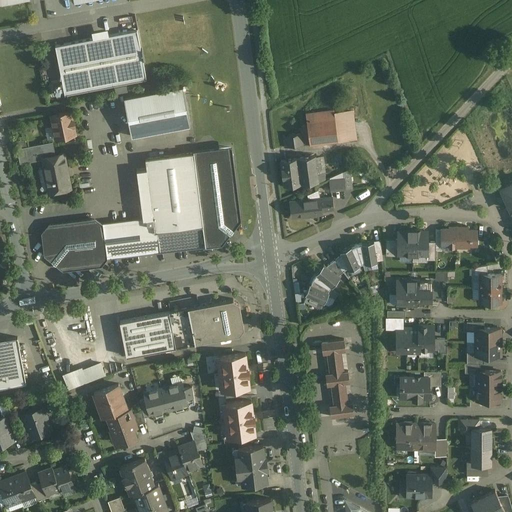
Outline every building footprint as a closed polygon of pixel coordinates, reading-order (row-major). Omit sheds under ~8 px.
[(136,29),(55,45),(64,94),(146,78),(136,29)] [(183,86),(124,97),(131,136),(190,125),(183,86)] [(348,106),(307,113),(308,121),(334,117),(337,141),(353,138),(348,106)] [(69,112),(50,116),(55,138),(75,134),(73,126),(75,126),(73,119),(70,120),(69,112)] [(334,117),(308,121),(309,126),(312,145),(337,141),(334,117)] [(309,126),(287,129),(288,136),(284,137),(286,149),(312,145),(309,126)] [(50,142),(36,145),(39,159),(42,158),(52,155),(50,142)] [(36,145),(17,149),(19,162),(39,159),(36,145)] [(229,148),(193,152),(203,226),(205,243),(221,241),(228,232),(230,234),(233,229),(231,228),(238,219),(229,148)] [(193,152),(145,158),(150,194),(146,195),(145,196),(146,208),(141,212),(143,221),(153,219),(154,232),(203,226),(193,152)] [(52,155),(42,158),(48,193),(70,188),(64,153),(52,155)] [(318,156),(302,159),(305,181),(321,179),(320,171),(318,156)] [(302,159),(284,161),(287,184),(305,181),(302,159)] [(327,170),(320,171),(321,179),(321,180),(329,179),(327,170)] [(344,178),(329,180),(331,191),(345,189),(344,178)] [(322,183),(314,186),(316,191),(324,188),(322,183)] [(511,183),(502,188),(511,209),(511,208),(511,183)] [(319,198),(291,202),(292,217),(321,213),(321,211),(333,209),(331,197),(319,199),(319,198)] [(143,221),(102,226),(106,256),(157,249),(154,232),(153,219),(143,221)] [(94,220),(49,226),(43,233),(46,254),(52,260),(51,261),(55,265),(56,263),(63,268),(100,264),(106,256),(102,226),(94,220)] [(203,226),(154,232),(157,249),(205,243),(203,226)] [(456,229),(441,229),(441,247),(456,247),(456,253),(456,247),(456,229)] [(476,229),(456,229),(456,247),(465,247),(469,247),(469,245),(476,245),(476,229)] [(405,231),(398,231),(398,239),(398,254),(412,254),(412,230),(405,230),(405,231)] [(419,230),(412,230),(412,254),(426,254),(427,254),(427,241),(427,231),(419,231),(419,230)] [(398,239),(386,239),(386,256),(398,256),(398,254),(398,239)] [(373,240),(362,242),(362,243),(356,244),(362,262),(365,261),(365,262),(377,260),(374,241),(373,240)] [(379,240),(374,241),(377,260),(383,259),(379,240)] [(435,241),(427,241),(427,254),(426,254),(426,259),(435,259),(435,241)] [(351,245),(340,250),(342,254),(348,268),(348,269),(359,264),(359,263),(362,262),(356,244),(351,246),(351,245)] [(342,254),(334,260),(343,271),(348,268),(342,254)] [(343,271),(334,260),(326,266),(338,275),(343,271)] [(326,266),(323,263),(315,272),(316,273),(313,277),(329,287),(331,285),(332,285),(339,276),(338,275),(326,266)] [(487,265),(474,267),(474,275),(480,275),(480,274),(487,274),(487,265)] [(500,274),(487,274),(480,274),(480,275),(480,289),(500,289),(500,274)] [(329,287),(313,277),(310,283),(310,282),(305,293),(307,294),(318,299),(322,301),(324,301),(329,291),(328,290),(329,287)] [(431,281),(397,280),(397,304),(416,304),(416,300),(431,300),(431,281)] [(500,289),(480,289),(480,302),(500,302),(500,289)] [(318,299),(307,294),(303,301),(315,306),(318,299)] [(233,299),(119,321),(126,356),(239,334),(244,327),(239,303),(233,299)] [(405,310),(387,310),(387,318),(405,318),(405,310)] [(484,322),(466,322),(466,331),(475,331),(475,328),(484,328),(484,322)] [(425,326),(425,325),(418,325),(418,328),(419,328),(419,350),(433,350),(433,338),(433,326),(425,326)] [(418,328),(397,328),(397,352),(419,352),(419,350),(419,328),(418,328)] [(484,328),(475,328),(475,331),(475,341),(500,341),(500,328),(484,328)] [(16,336),(0,339),(0,387),(26,383),(16,336)] [(447,338),(433,338),(433,350),(438,350),(437,353),(446,353),(447,338)] [(343,339),(321,341),(323,353),(326,352),(342,351),(345,350),(343,339)] [(500,341),(475,341),(475,352),(475,355),(483,355),(500,355),(500,341)] [(326,352),(329,373),(344,371),(342,351),(326,352)] [(475,352),(466,352),(466,363),(480,363),(483,363),(483,355),(475,355),(475,352)] [(245,353),(220,356),(221,362),(218,362),(221,383),(223,383),(224,389),(249,386),(248,373),(249,373),(248,365),(247,366),(245,353)] [(68,387),(105,374),(100,359),(63,372),(68,387)] [(466,363),(464,363),(464,373),(477,373),(477,371),(480,371),(480,363),(466,363)] [(329,373),(325,373),(327,385),(330,384),(346,382),(349,382),(348,370),(344,371),(329,373)] [(440,371),(424,371),(423,377),(428,377),(428,385),(440,385),(440,371)] [(480,371),(477,371),(477,373),(477,385),(500,385),(500,371),(480,371)] [(423,377),(400,377),(400,387),(402,387),(402,398),(413,398),(413,400),(413,399),(421,399),(421,400),(421,398),(430,398),(430,390),(428,390),(428,385),(428,377),(423,377)] [(182,382),(144,392),(150,414),(168,409),(168,411),(175,409),(174,407),(188,404),(182,382)] [(346,382),(330,384),(333,404),(348,402),(346,382)] [(118,384),(94,393),(102,417),(106,415),(127,408),(118,384)] [(500,385),(477,385),(477,399),(477,400),(487,400),(500,400),(500,385)] [(44,389),(36,390),(40,403),(48,400),(44,389)] [(5,399),(0,400),(0,409),(2,414),(10,411),(5,399)] [(251,400),(226,403),(227,409),(224,409),(227,430),(229,430),(230,436),(255,433),(254,420),(255,420),(254,412),(253,413),(251,400)] [(333,404),(329,405),(331,416),(353,414),(352,402),(348,402),(333,404)] [(43,407),(22,415),(30,437),(51,430),(43,407)] [(127,408),(106,415),(106,416),(110,415),(112,421),(109,422),(111,428),(110,428),(115,442),(135,434),(132,427),(136,425),(132,414),(129,407),(127,408)] [(142,410),(132,414),(136,425),(145,422),(142,410)] [(0,419),(0,445),(12,441),(4,418),(0,419)] [(478,419),(460,419),(460,428),(471,428),(471,427),(478,427),(478,419)] [(418,423),(397,423),(397,435),(396,435),(396,447),(408,447),(408,448),(418,448),(418,423)] [(435,423),(418,423),(418,448),(435,448),(435,439),(435,423)] [(478,427),(471,427),(471,428),(471,446),(490,446),(490,427),(478,427)] [(204,434),(190,431),(193,441),(194,441),(195,443),(205,440),(204,434)] [(445,439),(435,439),(435,448),(435,455),(445,455),(445,439)] [(205,440),(195,443),(197,450),(206,447),(205,440)] [(193,441),(178,447),(179,449),(186,469),(187,469),(195,466),(194,464),(201,462),(197,450),(195,443),(194,441),(193,441)] [(262,445),(238,448),(239,455),(235,456),(238,476),(241,476),(242,484),(267,481),(265,469),(267,469),(265,455),(264,456),(262,445)] [(490,446),(471,446),(471,461),(471,462),(486,462),(490,462),(490,446)] [(164,455),(163,455),(167,464),(171,476),(178,473),(179,475),(188,472),(187,469),(186,469),(179,449),(164,455)] [(163,451),(156,454),(160,467),(167,464),(163,455),(164,455),(163,451)] [(144,458),(120,466),(121,468),(123,470),(124,470),(126,476),(124,476),(126,483),(128,482),(129,487),(128,489),(130,493),(133,491),(154,484),(151,476),(151,475),(149,472),(150,471),(149,471),(144,458)] [(486,462),(471,462),(471,461),(468,462),(468,474),(486,474),(486,462)] [(53,470),(60,489),(61,492),(74,487),(73,483),(68,470),(66,465),(53,470)] [(446,466),(430,466),(430,474),(430,480),(446,480),(446,466)] [(52,467),(39,472),(42,482),(47,494),(60,489),(53,470),(52,467)] [(78,481),(73,467),(68,470),(73,483),(78,481)] [(26,472),(12,477),(21,500),(34,496),(34,495),(30,484),(26,472)] [(430,474),(407,474),(407,496),(420,496),(420,495),(430,495),(430,480),(430,474)] [(12,477),(0,481),(0,485),(3,494),(7,503),(7,505),(21,500),(12,477)] [(36,482),(30,484),(34,495),(34,496),(36,501),(42,499),(37,484),(36,482)] [(42,482),(37,484),(42,499),(48,497),(47,494),(42,482)] [(154,484),(133,491),(140,511),(160,511),(162,511),(161,511),(168,509),(164,500),(165,500),(164,499),(162,495),(163,494),(162,494),(158,482),(154,484)] [(491,511),(504,511),(506,511),(495,489),(483,495),(491,511)] [(475,511),(491,511),(483,495),(470,501),(475,511)] [(119,497),(107,501),(111,511),(117,511),(124,510),(119,497)] [(271,498),(245,502),(246,502),(248,511),(245,511),(244,511),(272,511),(272,509),(271,509),(270,499),(271,499),(271,498)] [(368,511),(345,500),(346,511),(368,511)]
